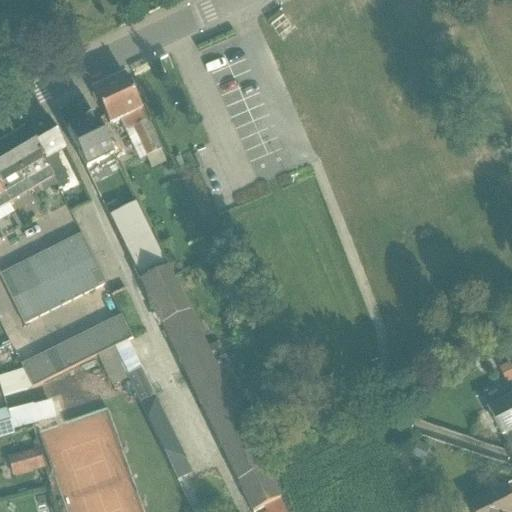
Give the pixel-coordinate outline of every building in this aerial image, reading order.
[(392,7),(389,0),(376,0),(318,20),(325,39),(288,52),(302,93),(447,44),(432,0),(400,0),(402,4),(392,7)] [(103,125),(136,110),(118,73),(86,88),(103,125)] [(235,96),(239,109),(269,99),(265,86),(235,96)] [(77,170),(105,156),(84,114),(55,128),(77,170)] [(38,161),(58,149),(39,116),(19,128),(38,161)] [(38,161),(19,128),(0,138),(0,153),(14,176),(38,161)] [(0,183),(14,176),(0,153),(0,183)] [(104,168),(114,184),(139,170),(129,154),(104,168)] [(511,187),(375,232),(403,317),(440,305),(430,274),(469,261),(477,285),(498,278),(503,294),(511,291),(511,187)] [(104,217),(247,511),(250,511),(277,499),(133,203),(104,217)] [(104,287),(76,234),(0,272),(0,280),(24,327),(104,287)] [(35,362),(48,391),(112,363),(123,388),(157,373),(132,319),(35,362)] [(36,370),(11,383),(21,403),(46,390),(36,370)] [(494,437),(511,428),(511,398),(510,394),(480,409),(494,437)] [(58,468),(53,451),(22,460),(27,477),(58,468)] [(465,509),(466,511),(511,511),(511,505),(503,489),(465,509)]
